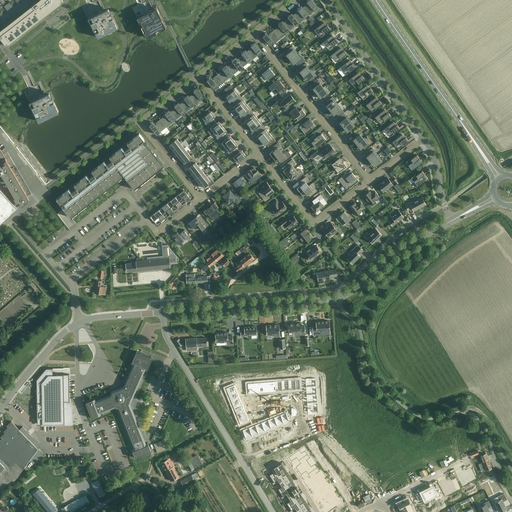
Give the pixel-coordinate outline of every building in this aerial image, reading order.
[(63,2),(62,0),(38,0),(32,5),(0,29),(0,37),(7,46),(63,2)] [(318,7),(312,0),(308,0),(307,1),(309,4),(308,5),(307,3),(302,7),(308,15),(318,7)] [(308,15),(302,7),(301,6),(297,9),(299,12),(298,11),(293,15),(299,23),(308,15)] [(156,7),(153,9),(137,17),(146,37),(166,27),(156,7)] [(112,16),(109,10),(108,8),(88,17),(98,37),(117,28),(112,17),(112,16)] [(299,23),(293,15),(292,13),(288,16),(290,19),(289,20),(288,18),(283,22),(289,30),(299,23)] [(289,30),(283,22),(282,21),(278,24),(280,27),(279,26),(274,30),(280,38),(289,30)] [(325,33),(324,32),(330,28),(327,25),(326,26),(323,22),(318,25),(319,26),(314,29),(320,37),(321,36),(324,34),(325,33)] [(280,38),(274,30),(269,34),(270,35),(269,35),(267,33),(263,36),(270,45),(280,38)] [(327,38),(322,42),(328,50),(333,46),(333,45),(338,41),(335,37),(334,38),(331,34),(327,38)] [(246,51),(252,59),(262,52),(256,44),(255,42),(251,45),(253,48),(252,49),(251,48),(246,51)] [(288,60),(297,52),(292,46),(286,50),(288,52),(284,55),(288,60)] [(342,58),(341,58),(347,53),(344,50),(343,51),(340,47),(335,51),(331,54),(337,62),(342,58)] [(237,59),(243,67),(243,66),(245,69),(250,64),(248,62),(252,59),(246,51),(245,50),(241,53),(243,56),(242,55),(237,59)] [(296,53),(288,60),(291,64),(294,62),(295,61),(299,65),(305,60),(299,52),(297,53),(296,53)] [(227,66),(233,74),(243,67),(237,59),(236,57),(232,60),(234,63),(233,64),(232,63),(227,66)] [(344,63),(340,67),(346,75),(350,71),(350,70),(355,66),(352,62),(351,63),(348,59),(344,63)] [(301,77),(311,69),(305,63),(300,67),(302,69),(298,72),(301,77)] [(223,70),(218,74),(224,82),(233,74),(227,66),(226,65),(222,68),(224,71),(223,70)] [(267,80),(269,78),(270,79),(272,77),(271,77),(274,74),(269,68),(267,69),(265,67),(258,72),(261,76),(263,74),(267,80)] [(316,76),(311,69),(301,77),(305,81),(309,78),(310,80),(316,76)] [(353,76),(348,79),(354,87),(359,83),(364,78),(361,75),(360,76),(357,72),(353,75),(353,76)] [(211,77),(207,80),(208,82),(214,89),(224,82),(218,74),(213,78),(214,79),(213,80),(211,77)] [(273,83),(268,87),(271,90),(274,94),(278,92),(278,91),(278,92),(284,87),(279,80),(278,81),(277,80),(275,81),(273,83)] [(311,89),(315,94),(323,87),(320,83),(318,80),(313,84),(315,86),(311,89)] [(362,88),(357,92),(363,99),(368,96),(367,95),(373,91),(370,87),(369,88),(366,84),(361,88),(362,88)] [(205,97),(199,89),(197,87),(193,90),(195,93),(195,94),(194,93),(189,96),(189,97),(195,104),(205,97)] [(326,91),(323,87),(315,94),(318,98),(322,95),(324,97),(329,94),(327,91),(326,91)] [(232,100),(233,103),(241,97),(235,89),(225,97),(229,102),(232,100)] [(44,94),(29,101),(39,121),(58,111),(53,101),(53,100),(51,94),(50,94),(49,92),(47,92),(46,93),(44,94)] [(284,98),(284,99),(281,101),(286,108),(295,100),(290,94),(287,97),(286,96),(284,98)] [(195,104),(189,97),(189,96),(188,95),(184,98),(186,101),(185,101),(184,100),(179,104),(185,112),(195,104)] [(237,112),(246,104),(241,97),(233,103),(235,105),(233,107),(237,112)] [(328,111),(337,103),(332,97),(327,101),(328,103),(325,106),(328,111)] [(375,97),(370,100),(370,101),(366,104),(372,112),(377,108),(376,107),(382,103),(379,100),(378,100),(375,97)] [(275,99),(269,103),(273,108),(279,103),(275,99)] [(185,112),(179,104),(178,102),(174,105),(176,108),(176,109),(175,108),(170,111),(170,112),(176,119),(185,112)] [(343,110),(337,103),(328,111),(332,115),(335,112),(337,115),(343,110)] [(252,111),(246,104),(237,112),(241,117),(243,115),(245,117),(252,111)] [(294,118),(296,117),(298,119),(305,114),(302,109),(299,111),(296,107),(289,112),(294,118)] [(383,109),(379,113),(378,114),(375,116),(381,124),(385,120),(390,115),(388,112),(386,113),(383,109)] [(170,112),(170,111),(169,110),(165,113),(167,116),(166,116),(165,115),(160,119),(166,127),(176,119),(170,112)] [(201,118),(207,126),(214,120),(213,118),(215,116),(211,111),(201,118)] [(248,126),(258,119),(252,111),(245,117),(247,119),(244,121),(248,126)] [(342,120),(338,123),(341,128),(350,121),(351,120),(347,116),(347,117),(345,114),(340,118),(342,120)] [(303,123),(299,126),(305,134),(315,126),(313,123),(309,118),(303,123)] [(166,127),(160,119),(155,123),(156,124),(155,125),(153,122),(149,125),(157,134),(166,127)] [(264,126),(258,119),(248,126),(252,131),(255,129),(256,132),(264,126)] [(213,133),(222,126),(218,121),(216,122),(214,120),(207,126),(213,133)] [(350,121),(341,128),(345,132),(349,129),(351,132),(356,127),(351,120),(350,121)] [(388,125),(384,129),(390,136),(394,133),(394,132),(399,128),(396,124),(395,125),(392,121),(388,125)] [(226,131),(222,126),(213,133),(219,141),(226,135),(224,132),(226,131)] [(260,141),(270,133),(264,126),(256,132),(258,134),(256,136),(260,141)] [(351,140),(355,145),(363,138),(360,134),(358,131),(353,135),(355,137),(351,140)] [(275,141),(270,133),(260,141),(264,146),(266,144),(268,146),(275,141)] [(315,147),(320,144),(320,143),(321,143),(322,143),(322,142),(326,139),(321,133),(319,135),(318,135),(316,136),(314,134),(307,140),(309,143),(312,142),(315,147)] [(71,217),(124,175),(126,178),(134,189),(164,166),(146,143),(145,144),(142,142),(144,140),(139,134),(127,143),(129,146),(124,151),(121,148),(109,157),(112,160),(106,165),(104,162),(92,171),(94,174),(89,179),(86,176),(74,185),(76,188),(71,193),(68,189),(56,199),(69,216),(71,217)] [(169,144),(173,149),(180,143),(181,143),(182,142),(181,140),(179,141),(177,139),(179,137),(176,134),(171,139),(173,141),(169,144)] [(402,144),(408,140),(405,137),(404,137),(401,134),(396,137),(397,138),(392,141),(398,149),(403,145),(402,144)] [(224,148),(234,140),(230,135),(228,137),(226,135),(219,141),(224,148)] [(364,137),(363,138),(355,145),(358,149),(362,146),(364,149),(369,144),(364,137)] [(12,145),(36,176),(42,172),(44,174),(46,173),(20,139),(12,145)] [(238,145),(234,140),(224,148),(230,155),(237,149),(236,147),(238,145)] [(284,149),(282,146),(278,142),(272,147),(274,149),(269,153),(273,158),(281,151),(284,149)] [(184,148),(186,147),(185,145),(183,146),(181,143),(180,143),(173,149),(177,153),(184,148)] [(332,147),(330,145),(321,151),(326,158),(335,151),(334,150),(335,150),(332,147)] [(181,158),(188,152),(188,153),(190,151),(188,149),(187,151),(184,148),(177,153),(181,158)] [(365,157),(368,162),(377,155),(378,155),(372,148),(367,152),(369,154),(365,157)] [(28,197),(14,174),(0,149),(0,178),(1,180),(2,180),(4,179),(15,198),(14,198),(16,203),(19,202),(22,206),(25,203),(23,199),(28,197)] [(239,152),(237,149),(230,155),(236,163),(246,155),(241,150),(239,152)] [(317,150),(310,156),(312,159),(319,153),(317,150)] [(283,154),(281,151),(273,158),(277,162),(281,159),(283,161),(291,155),(288,151),(283,154)] [(190,156),(188,153),(188,152),(181,158),(184,163),(188,160),(190,162),(195,158),(192,154),(190,156)] [(419,158),(416,154),(411,159),(410,158),(406,162),(412,169),(416,166),(421,162),(418,159),(419,158)] [(380,159),(377,155),(368,162),(372,166),(376,163),(377,166),(382,162),(380,159)] [(197,161),(195,158),(190,162),(192,165),(188,168),(192,172),(199,167),(201,165),(199,164),(198,165),(195,162),(197,161)] [(339,158),(332,164),(338,172),(347,166),(343,161),(342,162),(339,158)] [(285,173),(287,175),(295,169),(293,166),(295,164),(292,159),(285,164),(287,167),(283,170),(285,173)] [(203,171),(203,172),(205,170),(203,168),(201,170),(199,167),(192,172),(195,177),(203,171)] [(247,178),(248,176),(252,181),(257,177),(258,179),(262,176),(257,170),(256,170),(254,167),(250,169),(244,174),(247,178)] [(297,171),(295,169),(287,175),(288,177),(290,180),(294,177),(296,179),(303,174),(300,169),(297,171)] [(424,174),(422,170),(416,175),(416,174),(411,178),(417,185),(421,182),(422,182),(426,179),(423,175),(424,174)] [(206,176),(207,176),(208,175),(207,173),(205,174),(203,172),(203,171),(195,177),(199,182),(206,176)] [(345,174),(338,179),(343,185),(345,184),(349,188),(358,181),(352,173),(347,177),(345,174)] [(212,179),(212,180),(211,178),(209,179),(207,176),(206,176),(199,182),(204,188),(208,185),(209,186),(214,182),(212,179)] [(297,188),(300,192),(311,184),(308,186),(306,183),(309,181),(305,176),(299,181),(301,184),(297,188)] [(240,177),(235,181),(238,186),(244,182),(240,177)] [(387,177),(378,185),(383,192),(393,184),(387,177)] [(262,191),(259,193),(265,200),(269,197),(268,196),(274,192),(267,182),(259,187),(262,191)] [(317,191),(311,184),(300,192),(304,197),(309,193),(310,196),(317,191)] [(394,186),(399,194),(403,191),(398,184),(397,184),(394,186)] [(17,208),(17,207),(0,189),(0,223),(6,218),(17,208)] [(183,190),(179,193),(175,196),(182,205),(180,203),(179,201),(183,198),(186,202),(190,199),(183,190)] [(223,195),(226,200),(223,203),(227,208),(235,201),(237,204),(242,200),(236,193),(233,195),(230,190),(223,195)] [(369,191),(363,196),(370,204),(372,206),(377,203),(375,200),(376,200),(376,199),(379,197),(375,191),(371,194),(369,191)] [(319,209),(324,206),(327,203),(320,194),(312,200),(314,204),(311,206),(313,209),(317,213),(320,211),(319,209)] [(178,208),(182,205),(175,196),(166,203),(173,212),(174,212),(170,207),(175,204),(178,208)] [(408,210),(412,208),(414,211),(425,204),(422,197),(412,202),(412,201),(405,204),(408,210)] [(270,204),(273,208),(273,209),(278,215),(281,212),(283,210),(287,208),(282,202),(279,204),(276,199),(270,204)] [(211,218),(212,217),(213,218),(214,219),(220,214),(219,214),(219,213),(218,212),(219,211),(217,208),(218,207),(214,202),(210,205),(211,206),(208,208),(207,208),(203,211),(206,214),(208,213),(211,218)] [(356,215),(361,211),(361,210),(365,207),(361,202),(357,205),(355,203),(349,207),(356,215)] [(170,215),(173,212),(166,203),(158,209),(162,214),(166,211),(170,215)] [(153,213),(150,216),(154,221),(158,217),(161,221),(165,218),(164,216),(162,214),(158,209),(154,212),(153,213)] [(393,218),(389,221),(392,225),(403,217),(398,210),(391,215),(393,218)] [(335,218),(339,222),(340,222),(342,224),(345,222),(346,223),(350,220),(348,217),(349,216),(345,211),(335,218)] [(197,216),(187,223),(192,228),(197,224),(202,230),(208,225),(201,215),(198,217),(197,216)] [(282,227),(286,224),(289,228),(298,222),(293,215),(286,221),(284,218),(278,222),(282,227)] [(355,220),(352,223),(357,229),(361,226),(355,220)] [(322,229),(323,230),(322,230),(324,233),(325,232),(329,237),(333,234),(337,231),(330,222),(325,226),(325,227),(322,229)] [(370,235),(367,238),(372,244),(382,235),(375,228),(370,234),(370,235)] [(176,240),(175,241),(178,244),(186,238),(186,239),(190,236),(184,229),(179,234),(177,231),(172,235),(176,240)] [(298,230),(290,236),(293,239),(297,235),(301,240),(302,239),(305,243),(311,239),(304,230),(300,233),(298,230)] [(249,244),(245,239),(233,249),(238,254),(243,249),(246,247),(249,244)] [(350,255),(347,258),(352,264),(360,256),(358,253),(362,249),(357,244),(348,254),(350,255)] [(167,245),(162,245),(163,255),(147,257),(147,260),(136,261),(136,262),(126,263),(126,272),(170,267),(169,263),(177,262),(176,256),(167,245)] [(266,249),(270,255),(275,252),(271,245),(266,249)] [(309,257),(308,258),(310,261),(322,252),(317,246),(312,249),(310,247),(304,251),(309,257)] [(249,253),(246,247),(243,249),(246,255),(236,263),(237,265),(235,267),(238,271),(254,258),(249,252),(249,253)] [(223,256),(217,249),(211,254),(212,255),(207,258),(209,260),(206,262),(210,267),(223,256)] [(335,269),(316,272),(318,281),(330,279),(330,277),(336,276),(335,269)] [(186,277),(187,283),(210,281),(210,276),(207,276),(206,275),(204,275),(204,276),(194,277),(194,274),(186,274),(186,277)] [(101,281),(96,280),(94,293),(105,294),(106,287),(101,286),(101,281)] [(330,331),(329,320),(316,321),(316,326),(312,326),(313,335),(321,334),(321,331),(330,331)] [(301,323),(288,324),(288,332),(294,332),(294,335),(305,334),(304,325),(301,326),(301,323)] [(279,336),(278,324),(266,325),(266,335),(273,335),(273,337),(279,336)] [(244,330),(240,330),(241,336),(245,336),(245,335),(251,335),(256,334),(257,334),(256,326),(244,327),(244,330)] [(227,335),(227,332),(215,333),(216,342),(226,341),(227,344),(233,344),(232,335),(227,335)] [(185,338),(186,341),(186,351),(191,350),(191,347),(197,347),(197,346),(207,345),(206,337),(196,338),(196,337),(185,338)] [(95,398),(85,402),(92,418),(101,414),(100,413),(115,407),(118,408),(133,448),(131,448),(135,458),(137,457),(140,456),(151,451),(150,448),(149,446),(147,442),(146,443),(145,442),(145,440),(130,403),(133,397),(145,369),(147,370),(148,368),(151,359),(152,358),(136,351),(135,353),(131,363),(132,364),(132,365),(123,386),(112,390),(111,390),(110,394),(95,400),(95,398)] [(36,381),(37,424),(70,423),(69,374),(50,374),(50,370),(50,369),(50,368),(47,368),(46,368),(46,369),(45,369),(37,379),(37,380),(36,380),(36,381)] [(316,378),(305,378),(306,387),(316,386),(316,378)] [(235,384),(226,388),(228,394),(238,390),(235,384)] [(316,386),(306,387),(306,395),(317,394),(316,386)] [(238,390),(228,394),(231,400),(240,397),(238,390)] [(317,394),(306,395),(307,403),(317,402),(317,394)] [(240,397),(231,400),(233,407),(243,403),(240,397)] [(317,402),(307,403),(308,415),(318,414),(317,402)] [(243,403),(233,407),(236,413),(245,409),(243,403)] [(245,409),(236,413),(238,419),(248,416),(245,409)] [(286,412),(280,414),(284,423),(290,421),(286,412)] [(280,414),(274,416),(278,426),(284,423),(280,414)] [(248,416),(238,419),(240,424),(249,420),(248,416)] [(274,416),(268,419),(272,428),(278,426),(274,416)] [(268,419),(261,422),(265,431),(272,428),(268,419)] [(17,478),(34,454),(38,448),(40,445),(22,427),(19,429),(17,427),(12,422),(12,421),(11,421),(6,426),(8,427),(3,431),(5,432),(1,437),(2,438),(0,439),(0,493),(13,482),(17,478)] [(261,422),(255,424),(259,433),(265,431),(261,422)] [(255,424),(249,427),(253,436),(259,433),(255,424)] [(249,427),(242,429),(246,439),(253,436),(249,427)] [(153,441),(156,450),(166,446),(163,437),(153,441)] [(299,450),(289,458),(292,462),(296,458),(298,461),(307,454),(305,451),(302,454),(299,450)] [(491,468),(486,453),(480,456),(486,470),(491,468)] [(300,463),(295,467),(298,471),(309,464),(306,460),(310,458),(307,454),(298,461),(300,463)] [(168,459),(161,463),(170,481),(178,476),(173,467),(174,466),(172,462),(170,463),(168,459)] [(188,459),(184,461),(189,470),(193,468),(188,459)] [(273,473),(269,475),(272,478),(281,472),(279,470),(284,467),(282,462),(271,469),(273,473)] [(309,464),(298,471),(301,475),(306,472),(308,474),(317,468),(315,465),(311,467),(309,464)] [(310,477),(305,480),(308,485),(318,477),(316,474),(319,471),(317,468),(308,474),(310,477)] [(464,471),(457,474),(461,482),(467,480),(468,482),(476,478),(471,469),(464,472),(464,471)] [(281,472),(272,478),(274,482),(277,479),(279,483),(290,476),(288,472),(283,475),(281,472)] [(191,475),(180,481),(183,486),(194,480),(191,475)] [(282,487),(278,489),(280,492),(290,487),(288,484),(293,481),(290,476),(279,483),(282,487)] [(71,477),(62,481),(66,487),(74,483),(71,477)] [(318,477),(308,485),(311,489),(316,485),(318,488),(327,481),(324,478),(321,481),(318,477)] [(440,482),(439,482),(444,493),(450,490),(452,493),(460,489),(455,480),(451,482),(451,480),(447,482),(445,479),(444,480),(443,479),(440,481),(440,482)] [(92,483),(99,497),(105,494),(98,480),(92,483)] [(319,491),(315,494),(318,498),(328,491),(326,487),(329,485),(327,481),(318,488),(319,491)] [(290,487),(280,492),(282,496),(286,494),(288,497),(299,491),(296,486),(291,489),(290,487)] [(432,487),(422,492),(425,499),(435,494),(437,497),(440,495),(437,489),(434,491),(432,487)] [(33,493),(48,511),(53,511),(57,509),(39,488),(33,493)] [(290,501),(287,503),(289,507),(298,501),(297,498),(302,495),(299,491),(288,497),(290,501)] [(328,491),(318,498),(321,502),(325,499),(327,501),(336,495),(334,492),(331,494),(328,491)] [(499,499),(494,502),(499,511),(506,509),(505,505),(509,503),(504,493),(498,496),(499,499)] [(85,495),(61,508),(63,511),(70,511),(72,511),(89,502),(85,495)] [(146,495),(141,498),(145,507),(149,505),(150,507),(151,506),(146,495)] [(329,504),(324,507),(327,511),(338,504),(335,501),(339,498),(336,495),(327,501),(329,504)] [(399,503),(398,503),(400,506),(401,508),(410,504),(407,498),(399,502),(399,503)] [(298,501),(289,507),(291,510),(295,508),(297,511),(308,505),(305,500),(300,503),(298,501)] [(485,503),(477,507),(479,511),(489,511),(487,508),(491,506),(488,500),(484,501),(485,503)] [(28,501),(24,505),(28,510),(32,506),(28,501)]
